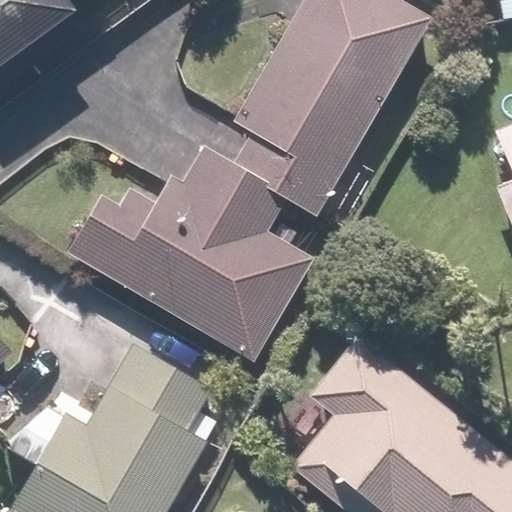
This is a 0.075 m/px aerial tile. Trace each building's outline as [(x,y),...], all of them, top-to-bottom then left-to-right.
[(0,0),(0,97),(21,81),(6,62),(77,6),(71,0),(0,0)] [(317,221),(432,12),(410,0),(298,0),(235,116),(224,110),(185,179),(168,170),(153,196),(130,183),(120,201),(96,188),(61,253),(259,362),(316,257),(271,232),(286,204),(317,221)] [(511,120),(497,126),(511,172),(511,176),(496,182),(511,232),(511,120)] [(165,511),(213,418),(194,409),(206,385),(62,311),(0,433),(38,452),(7,511),(165,511)] [(511,511),(511,457),(354,329),(303,392),(330,414),(287,467),(334,505),(341,497),(360,511),(511,511)] [(0,369),(18,355),(0,333),(0,369)]
